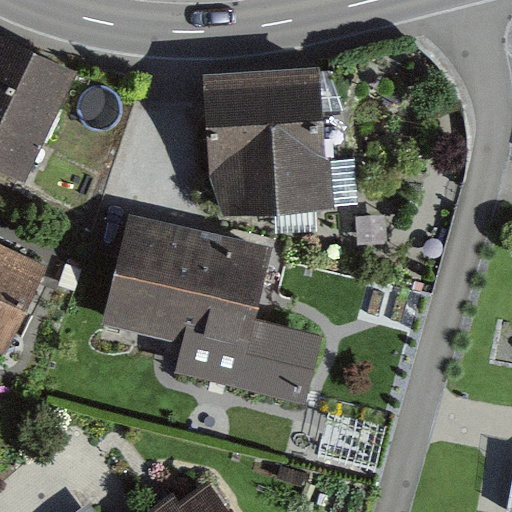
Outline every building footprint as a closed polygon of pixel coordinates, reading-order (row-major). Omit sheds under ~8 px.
[(71,67),(0,35),(0,168),(22,178),(71,67)] [(213,84),(225,212),(330,202),(317,74),(213,84)] [(269,253),(127,221),(104,323),(246,354),(269,253)] [(59,262),(0,236),(0,341),(21,350),(59,262)] [(230,511),(209,485),(173,511),(230,511)]
